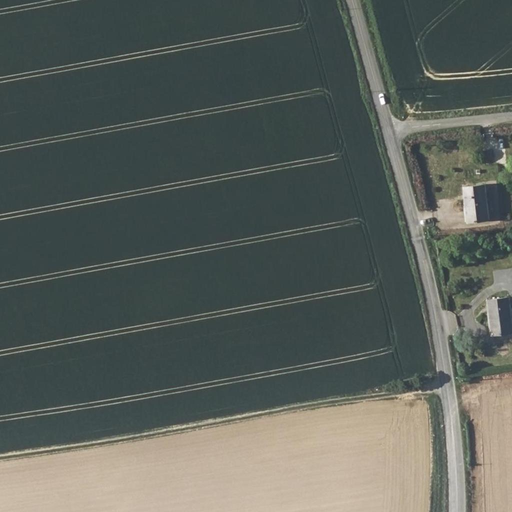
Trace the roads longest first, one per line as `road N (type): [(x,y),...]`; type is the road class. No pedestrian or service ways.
road 1 (track): [(0,460),(448,386)]
road 2 (tertiary): [(457,511),(448,386),(389,131)]
road 3 (tertiary): [(389,131),(352,0)]
road 4 (unclassified): [(389,131),(511,118)]
